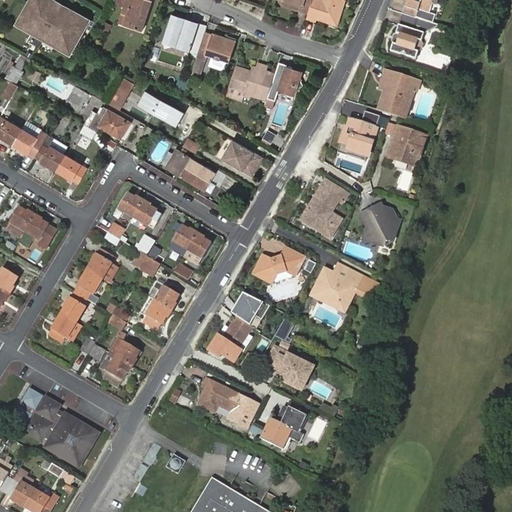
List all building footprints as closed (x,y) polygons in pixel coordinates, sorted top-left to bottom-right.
[(56,0),(30,0),(17,24),(71,55),(92,20),(64,4),(56,0)] [(145,0),(126,0),(124,8),(130,11),(128,18),(124,26),(143,34),(154,3),(145,0)] [(284,0),(303,6),(301,11),(310,14),(314,0),(284,0)] [(314,0),(310,14),(308,18),(328,23),(329,20),(340,23),(346,7),(343,6),(344,0),(325,0),(325,2),(318,0),(314,0)] [(427,21),(433,23),(436,15),(429,12),(431,6),(439,0),(417,0),(417,3),(410,1),(406,14),(410,16),(427,21)] [(130,11),(124,8),(121,16),(128,18),(130,11)] [(402,26),(401,26),(399,34),(401,35),(398,45),(395,44),(392,53),(403,56),(406,55),(408,58),(420,62),(423,54),(418,52),(422,42),(426,43),(429,35),(442,29),(443,26),(433,23),(427,21),(423,33),(405,27),(410,16),(406,14),(402,26)] [(192,51),(193,47),(194,45),(199,31),(207,34),(209,28),(173,16),(167,32),(165,41),(176,42),(175,50),(175,53),(190,58),(192,51)] [(427,21),(410,16),(405,27),(423,33),(427,21)] [(202,50),(207,34),(199,31),(194,45),(193,47),(202,50)] [(238,44),(207,34),(202,50),(232,64),(238,44)] [(176,42),(165,41),(164,49),(175,50),(176,42)] [(201,54),(198,62),(206,64),(208,58),(217,62),(228,65),(231,66),(232,64),(202,50),(201,54)] [(23,56),(14,71),(17,73),(20,67),(23,69),(29,60),(23,56)] [(228,65),(217,62),(214,71),(223,74),(226,72),(228,65)] [(287,71),(280,69),(274,84),(274,86),(281,89),(279,94),(284,96),(283,99),(291,101),(294,93),(296,93),(301,88),(301,81),(298,79),(300,74),(287,69),(287,71)] [(237,71),(231,88),(243,93),(241,98),(251,101),(252,99),(268,104),(274,86),(274,84),(266,81),(268,77),(254,71),(253,76),(237,71)] [(390,115),(393,116),(394,116),(415,123),(417,119),(411,118),(415,105),(421,107),(425,96),(428,97),(431,87),(416,82),(415,84),(409,82),(410,81),(397,76),(394,85),(397,86),(394,95),(397,96),(390,115)] [(123,112),(137,86),(126,80),(112,106),(123,112)] [(18,88),(10,83),(3,97),(10,101),(18,88)] [(80,111),(91,94),(76,86),(66,103),(80,111)] [(169,123),(177,109),(148,93),(141,107),(169,123)] [(411,118),(417,119),(421,107),(415,105),(411,118)] [(103,108),(99,115),(105,118),(109,111),(103,108)] [(180,129),(188,115),(177,109),(169,123),(180,129)] [(96,134),(97,134),(101,128),(121,140),(130,124),(109,111),(105,118),(99,115),(98,114),(96,117),(92,114),(84,127),(89,129),(96,134)] [(356,136),(349,134),(347,133),(340,153),(350,156),(352,150),(369,156),(373,143),(370,142),(374,132),(377,133),(382,118),(368,113),(365,122),(355,118),(352,126),(358,129),(356,136)] [(0,119),(0,137),(11,145),(21,129),(7,121),(6,123),(0,119)] [(84,127),(84,126),(80,133),(93,140),(96,134),(89,129),(84,127)] [(352,126),(349,134),(356,136),(358,129),(352,126)] [(21,129),(11,145),(35,159),(43,145),(38,142),(39,140),(21,129)] [(400,129),(394,145),(400,147),(405,131),(400,129)] [(274,143),(276,132),(266,130),(264,141),(274,143)] [(400,147),(394,145),(389,158),(418,167),(428,138),(405,131),(400,147)] [(49,135),(43,145),(49,148),(50,147),(55,139),(49,135)] [(211,152),(190,140),(186,148),(206,160),(211,152)] [(253,177),(264,158),(235,142),(224,160),(253,177)] [(43,145),(35,159),(57,172),(66,156),(50,147),(49,148),(43,145)] [(352,150),(350,156),(367,162),(369,156),(352,150)] [(165,167),(170,169),(179,153),(174,151),(165,167)] [(179,153),(170,169),(205,191),(206,190),(210,184),(211,182),(215,174),(179,153)] [(66,156),(57,172),(79,185),(87,171),(81,168),(82,166),(66,156)] [(326,181),(313,205),(315,206),(312,211),(310,210),(303,222),(333,240),(338,230),(332,226),(334,224),(329,221),(333,215),(340,202),(345,204),(350,195),(326,181)] [(211,193),(216,185),(211,182),(210,184),(206,190),(211,193)] [(135,219),(145,202),(136,197),(135,199),(128,195),(119,209),(135,219)] [(151,206),(145,202),(135,219),(148,226),(157,212),(150,208),(151,206)] [(370,215),(368,212),(362,215),(369,227),(365,239),(387,246),(388,241),(393,243),(401,221),(389,217),(382,205),(374,209),(375,212),(370,215)] [(389,217),(401,221),(395,209),(382,205),(389,217)] [(26,233),(36,216),(28,211),(28,213),(20,208),(10,223),(11,224),(26,233)] [(344,221),(333,215),(329,221),(334,224),(332,226),(338,230),(344,221)] [(43,220),(36,216),(26,233),(40,241),(37,245),(47,251),(58,232),(42,222),(43,220)] [(7,230),(22,239),(26,233),(11,224),(7,230)] [(115,225),(109,233),(122,240),(123,237),(127,232),(115,225)] [(188,250),(199,234),(191,229),(190,232),(182,227),(169,249),(184,257),(184,256),(188,250)] [(122,240),(109,233),(105,240),(117,247),(122,240)] [(205,238),(199,234),(188,250),(198,256),(203,259),(212,245),(204,240),(205,238)] [(146,236),(138,247),(149,254),(156,242),(146,236)] [(161,251),(154,246),(148,257),(155,261),(161,251)] [(266,255),(255,273),(273,284),(278,275),(287,272),(295,277),(307,259),(290,249),(283,258),(275,260),(266,255)] [(101,250),(89,270),(104,279),(112,264),(111,264),(115,257),(101,250)] [(188,250),(184,256),(194,262),(198,256),(188,250)] [(132,265),(141,270),(148,257),(140,252),(132,265)] [(148,257),(141,270),(153,278),(161,265),(155,261),(148,257)] [(174,273),(188,281),(192,273),(179,265),(174,273)] [(335,266),(331,274),(341,279),(345,271),(335,266)] [(0,274),(0,289),(10,295),(15,288),(14,287),(18,279),(3,270),(0,274)] [(104,279),(89,270),(76,292),(89,300),(92,296),(93,296),(104,279)] [(341,279),(331,274),(323,270),(309,296),(319,301),(321,296),(339,305),(346,291),(352,294),(360,278),(345,271),(341,279)] [(156,301),(173,311),(176,304),(175,304),(179,296),(164,287),(161,291),(156,301)] [(154,288),(149,296),(152,299),(156,301),(161,291),(154,288)] [(6,303),(10,295),(0,289),(0,309),(1,309),(5,302),(6,303)] [(254,323),(266,301),(247,291),(235,313),(254,323)] [(321,296),(319,301),(342,313),(352,294),(346,291),(339,305),(321,296)] [(89,300),(76,292),(63,314),(77,323),(86,308),(85,307),(89,300)] [(168,319),(173,311),(156,301),(152,299),(144,314),(144,315),(141,321),(156,331),(160,324),(162,325),(166,318),(168,319)] [(112,306),(109,312),(113,315),(117,309),(112,306)] [(113,315),(126,323),(131,317),(117,309),(113,315)] [(77,323),(63,314),(49,337),(62,344),(66,339),(67,339),(77,323)] [(122,330),(126,323),(113,315),(109,322),(122,330)] [(239,348),(252,325),(236,316),(222,338),(239,348)] [(77,323),(67,339),(74,344),(84,327),(77,323)] [(81,351),(89,356),(96,344),(88,340),(81,351)] [(117,357),(134,367),(138,360),(136,360),(141,352),(125,343),(117,357)] [(96,344),(89,356),(97,361),(104,349),(96,344)] [(289,353),(275,346),(272,352),(285,359),(276,378),(299,389),(304,380),(301,379),(308,365),(288,355),(289,353)] [(250,351),(241,365),(251,371),(259,357),(250,351)] [(129,375),(134,367),(117,357),(110,353),(101,369),(108,373),(123,382),(127,374),(129,375)] [(123,382),(108,373),(103,381),(118,390),(123,382)] [(219,406),(226,410),(234,394),(210,381),(198,404),(215,412),(219,406)] [(30,389),(11,421),(25,429),(33,416),(35,417),(41,420),(43,415),(38,412),(36,411),(44,397),(30,389)] [(234,394),(226,410),(229,411),(238,395),(234,394)] [(35,417),(26,433),(42,442),(44,438),(49,442),(46,448),(79,468),(99,434),(64,413),(60,420),(58,419),(55,417),(60,407),(47,399),(38,412),(43,415),(41,420),(35,417)] [(256,415),(259,406),(252,404),(249,413),(256,415)] [(282,425),(272,419),(262,439),(283,449),(289,438),(299,443),(303,434),(300,433),(307,419),(290,410),(282,425)] [(248,435),(256,419),(247,414),(238,430),(248,435)] [(11,439),(0,432),(0,443),(6,447),(11,439)] [(175,453),(167,466),(179,474),(186,461),(175,453)] [(65,471),(53,464),(48,472),(60,479),(65,471)] [(0,491),(6,495),(14,481),(7,478),(9,475),(0,469),(0,491)] [(213,477),(192,510),(194,511),(269,511),(259,505),(238,493),(213,477)] [(20,485),(14,481),(6,495),(12,498),(11,500),(26,508),(36,491),(21,482),(20,485)] [(36,491),(26,508),(31,511),(35,511),(36,511),(35,511),(51,511),(60,498),(53,494),(50,500),(36,491)]
